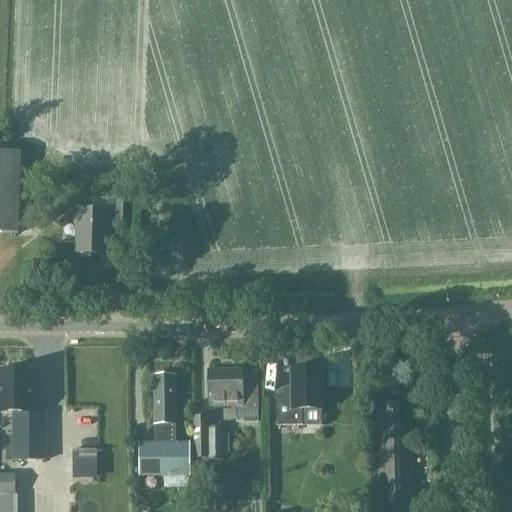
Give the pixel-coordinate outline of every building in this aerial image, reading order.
[(20,155),(0,153),(0,234),(17,235),(20,155)] [(106,211),(76,210),(75,224),(80,224),(79,254),(107,255),(108,227),(124,228),(125,197),(106,197),(106,211)] [(320,369),(317,369),(314,367),(308,367),(305,370),(291,370),(291,398),(275,398),(276,426),(302,426),(301,410),(320,410),(320,369)] [(46,414),(33,414),(33,373),(29,373),(29,368),(16,368),(16,373),(0,373),(0,413),(12,414),(12,461),(46,461),(46,414)] [(208,371),(209,408),(235,408),(235,419),(258,419),(257,410),(258,410),(257,372),(242,372),(242,370),(208,371)] [(153,377),(153,436),(153,444),(140,444),(140,478),(189,478),(188,444),(175,444),(175,377),(153,377)] [(403,511),(403,487),(402,450),(413,450),(413,436),(401,436),(401,404),(384,404),(384,410),(377,410),(379,475),(386,475),(386,486),(386,511),(403,511)] [(224,461),(224,429),(207,429),(207,417),(193,417),(194,479),(208,479),(207,461),(224,461)] [(0,511),(17,511),(18,496),(15,496),(15,475),(0,475),(0,511)]
